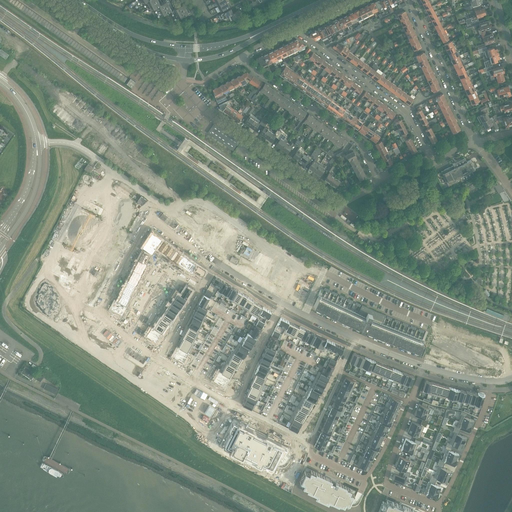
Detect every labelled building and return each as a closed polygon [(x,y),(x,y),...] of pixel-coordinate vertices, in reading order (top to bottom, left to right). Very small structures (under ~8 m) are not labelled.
[(154,8),(162,4),(160,0),(158,0),(145,7),(147,10),(146,11),(147,12),(154,8)] [(159,18),(171,11),(173,10),(168,0),(162,4),(154,8),(156,11),(155,12),(156,13),(157,13),(158,16),(158,17),(158,18),(159,18)] [(379,10),(380,12),(381,11),(380,8),(383,7),(379,0),(376,0),(376,1),(374,2),(379,10)] [(385,6),(387,9),(389,8),(385,0),(379,0),(383,7),(385,6)] [(465,8),(466,11),(473,8),(472,6),(482,2),(481,0),(480,0),(470,0),(472,5),(465,8)] [(423,4),(426,9),(431,6),(428,1),(423,4)] [(229,7),(227,2),(218,7),(220,12),(229,7)] [(369,4),(373,13),(379,10),(374,2),(369,4)] [(176,21),(190,13),(185,3),(173,10),(171,11),(173,14),(172,15),(173,16),(175,19),(174,20),(175,20),(176,21)] [(373,13),(369,4),(364,7),(368,16),(373,13)] [(434,12),(431,6),(426,9),(429,15),(434,12)] [(465,20),(467,25),(473,23),(477,21),(478,21),(477,18),(483,16),(483,15),(486,14),(485,11),(484,9),(484,8),(481,9),(480,6),(474,8),(476,14),(472,16),(473,17),(465,20)] [(368,16),(364,7),(359,9),(363,18),(368,16)] [(228,17),(233,14),(230,9),(221,14),(224,19),(228,17)] [(358,21),(363,18),(359,9),(353,12),(358,21)] [(231,21),(242,16),(239,10),(233,14),(228,17),(231,21)] [(408,17),(406,14),(405,11),(397,14),(400,21),(408,17)] [(352,23),(358,21),(353,12),(348,15),(352,23)] [(429,15),(431,20),(437,17),(434,12),(429,15)] [(347,26),(352,23),(348,15),(343,17),(347,26)] [(338,20),(342,28),(347,26),(343,17),(338,20)] [(410,23),(409,21),(408,17),(400,21),(403,26),(410,23)] [(440,23),(437,17),(431,20),(434,26),(440,23)] [(332,23),(337,31),(342,29),(342,28),(338,20),(337,20),(336,20),(335,20),(335,21),(332,23)] [(479,35),(481,34),(485,33),(484,30),(490,28),(489,24),(489,22),(488,22),(488,21),(479,24),(480,28),(477,29),(479,35)] [(327,25),(332,34),(337,31),(332,23),(331,23),(330,23),(329,23),(328,24),(328,25),(327,25)] [(413,29),(411,26),(410,23),(403,26),(406,32),(413,29)] [(443,28),(440,23),(434,26),(437,31),(443,28)] [(322,28),(327,36),(332,34),(327,25),(326,25),(325,25),(325,26),(324,26),(322,28)] [(321,37),(321,39),(327,36),(322,28),(320,29),(320,28),(320,29),(319,28),(318,29),(318,30),(317,30),(321,37)] [(446,34),(443,28),(437,31),(440,37),(446,34)] [(416,35),(414,33),(413,29),(406,32),(408,38),(416,35)] [(317,41),(319,42),(320,42),(319,38),(321,37),(317,30),(316,30),(315,30),(314,31),(314,32),(310,34),(310,36),(317,41)] [(483,37),(485,44),(494,41),(494,40),(494,37),(493,38),(492,34),(486,36),(485,33),(481,34),(482,37),(483,37)] [(449,39),(446,34),(440,37),(443,42),(449,39)] [(418,41),(417,38),(416,35),(408,38),(411,44),(418,41)] [(293,41),(297,50),(298,51),(305,47),(304,45),(297,39),(293,41)] [(446,49),(455,45),(452,40),(444,44),(446,49)] [(293,52),(297,50),(293,41),(288,43),(293,52)] [(421,47),(419,43),(418,41),(411,44),(414,50),(421,47)] [(283,46),(288,55),(293,52),(288,43),(283,46)] [(345,57),(349,51),(349,50),(344,46),(342,48),(337,44),(335,46),(334,45),(333,47),(340,53),(340,52),(342,54),(341,54),(345,57)] [(446,49),(448,54),(457,50),(455,45),(446,49)] [(288,55),(283,46),(278,48),(283,57),(288,55)] [(486,57),(489,56),(498,54),(497,49),(494,49),(493,48),(487,50),(486,51),(485,47),(478,49),(478,50),(479,53),(484,51),(486,57)] [(278,60),(279,63),(282,61),(281,58),(283,57),(278,48),(273,51),(278,60)] [(0,49),(0,55),(6,59),(9,55),(1,49),(0,49)] [(448,54),(451,59),(460,55),(457,50),(448,54)] [(275,67),(276,69),(278,68),(276,64),(279,63),(278,60),(273,51),(268,53),(273,62),(275,67)] [(345,57),(350,61),(354,55),(349,51),(345,57)] [(426,59),(425,56),(423,52),(416,56),(419,62),(426,59)] [(267,64),(268,65),(273,62),(268,53),(263,56),(267,64)] [(314,61),(318,56),(313,53),(309,58),(314,61)] [(451,59),(453,64),(462,60),(461,58),(463,56),(462,54),(460,55),(451,59)] [(485,68),(490,67),(491,66),(490,63),(491,63),(497,61),(497,59),(500,58),(498,54),(489,56),(490,60),(487,61),(487,64),(484,64),(485,68)] [(350,61),(356,65),(360,59),(354,55),(350,61)] [(261,65),(262,66),(267,64),(263,56),(256,59),(256,62),(258,63),(259,62),(261,65)] [(319,65),(323,60),(318,56),(314,61),(319,65)] [(356,65),(361,69),(365,63),(360,59),(356,65)] [(429,64),(427,61),(426,59),(419,62),(422,68),(429,64)] [(324,69),(328,64),(323,60),(319,65),(324,69)] [(453,64),(456,69),(464,65),(462,60),(453,64)] [(361,69),(366,73),(370,67),(365,63),(361,69)] [(366,73),(372,77),(376,71),(379,67),(374,63),(372,67),(373,68),(373,69),(370,67),(366,73)] [(329,72),(333,67),(328,64),(324,69),(329,72)] [(432,70),(431,68),(429,64),(422,68),(425,74),(432,70)] [(467,70),(464,65),(456,69),(458,74),(467,70)] [(283,77),(285,78),(291,69),(286,66),(284,69),(283,67),(282,69),(281,68),(279,71),(282,72),(280,75),(281,76),(282,76),(283,77)] [(494,76),(503,73),(504,73),(502,66),(492,69),(494,76)] [(334,76),(338,71),(333,67),(329,72),(334,76)] [(289,81),(295,73),(291,69),(285,78),(287,79),(287,80),(288,81),(289,81)] [(434,76),(433,73),(432,70),(425,74),(427,80),(434,76)] [(469,76),(467,70),(458,74),(460,79),(469,76)] [(339,80),(343,75),(338,71),(334,76),(339,80)] [(372,77),(377,80),(381,75),(376,71),(372,77)] [(237,78),(241,86),(247,83),(249,81),(246,78),(250,74),(249,74),(247,72),(242,75),(243,75),(240,76),(237,77),(237,78)] [(292,83),(294,85),(300,76),(295,73),(289,81),(290,82),(291,83),(292,83)] [(497,79),(498,82),(505,80),(503,73),(494,76),(490,77),(491,80),(497,79)] [(344,83),(347,78),(343,75),(339,80),(344,83)] [(377,80),(382,84),(386,79),(381,75),(377,80)] [(298,87),(298,88),(304,79),(300,76),(294,85),(296,86),(296,87),(297,87),(298,87)] [(437,82),(436,80),(434,76),(427,80),(430,86),(437,82)] [(471,80),(469,76),(460,79),(463,84),(471,80)] [(238,85),(239,87),(241,86),(237,78),(234,79),(231,80),(231,81),(234,87),(238,85)] [(349,87),(352,82),(347,78),(344,83),(349,87)] [(127,84),(132,88),(133,86),(135,82),(130,79),(128,82),(127,84)] [(301,90),(303,91),(309,82),(304,79),(298,88),(299,88),(299,89),(300,89),(301,90)] [(382,84),(388,88),(392,83),(386,79),(382,84)] [(473,85),(471,80),(463,84),(465,89),(473,85)] [(226,83),(229,90),(234,87),(231,81),(229,82),(225,83),(226,83)] [(307,94),(308,94),(314,85),(309,82),(303,91),(305,92),(305,93),(306,94),(307,94)] [(354,90),(357,85),(352,82),(349,87),(354,90)] [(440,88),(439,85),(437,82),(430,86),(434,94),(436,92),(436,91),(440,88)] [(220,86),(223,93),(229,90),(226,83),(223,85),(223,84),(220,86)] [(388,88),(393,92),(397,87),(392,83),(388,88)] [(260,90),(265,94),(270,87),(265,84),(260,90)] [(310,96),(312,98),(318,89),(314,85),(308,94),(308,95),(309,96),(310,96)] [(359,94),(363,89),(357,85),(354,90),(359,94)] [(465,89),(467,94),(476,90),(473,85),(465,89)] [(213,93),(215,97),(216,96),(223,93),(220,86),(217,88),(217,87),(214,89),(213,90),(214,93),(213,93)] [(498,93),(499,97),(506,95),(506,97),(511,95),(508,86),(495,90),(495,87),(490,88),(490,91),(494,90),(495,93),(498,93)] [(265,94),(271,98),(275,91),(270,87),(265,94)] [(393,92),(399,96),(403,91),(397,87),(393,92)] [(316,100),(317,101),(323,92),(318,89),(312,98),(314,99),(315,99),(316,100)] [(467,94),(470,99),(478,95),(476,90),(467,94)] [(271,98),(276,101),(280,95),(275,91),(271,98)] [(367,100),(371,95),(366,91),(362,96),(367,100)] [(399,96),(404,100),(408,95),(403,91),(399,96)] [(319,103),(321,104),(327,95),(323,92),(317,101),(318,102),(319,102),(319,103)] [(74,93),(68,101),(96,122),(102,114),(74,93)] [(445,99),(444,96),(443,93),(435,97),(438,103),(445,99)] [(276,101),(281,105),(286,98),(280,95),(276,101)] [(325,107),(326,107),(332,99),(327,95),(321,104),(323,105),(324,106),(325,107)] [(372,104),(376,99),(371,95),(367,100),(372,104)] [(404,100),(410,104),(414,99),(408,95),(404,100)] [(472,104),(480,101),(480,100),(478,95),(470,99),(472,104)] [(281,105),(286,109),(291,102),(286,98),(281,105)] [(329,109),(331,110),(336,102),(332,99),(326,107),(327,107),(327,108),(328,109),(329,109)] [(377,107),(380,102),(376,99),(372,104),(377,107)] [(449,106),(445,99),(438,103),(441,109),(449,106)] [(223,111),(228,114),(232,108),(227,105),(230,104),(228,101),(219,105),(220,108),(221,108),(223,110),(223,111)] [(48,111),(80,135),(87,127),(55,102),(48,111)] [(286,109),(291,112),(296,105),(291,102),(286,109)] [(335,113),(341,105),(336,102),(331,110),(333,112),(334,113),(335,113)] [(382,111),(385,106),(380,102),(377,107),(382,111)] [(503,110),(504,112),(511,109),(511,103),(499,107),(498,103),(492,105),(493,109),(498,107),(499,111),(503,110)] [(291,112),(296,116),(301,109),(296,105),(291,112)] [(338,115),(340,117),(347,106),(345,105),(343,107),(341,105),(335,113),(335,114),(336,114),(337,115),(338,115)] [(244,123),(249,126),(254,120),(252,118),(253,117),(250,115),(255,109),(251,106),(244,115),(248,117),(244,123)] [(344,120),(350,112),(347,110),(349,107),(347,106),(340,117),(342,118),(342,119),(343,119),(344,120)] [(387,115),(390,109),(385,106),(382,111),(387,115)] [(451,111),(449,106),(441,109),(444,115),(451,111)] [(479,116),(482,122),(489,119),(486,113),(485,113),(484,110),(487,108),(485,106),(480,109),(481,112),(482,111),(484,114),(479,116)] [(416,112),(419,119),(424,116),(421,110),(420,107),(417,108),(418,111),(416,112)] [(234,118),(238,112),(232,108),(228,114),(234,118)] [(296,116),(302,120),(306,113),(301,109),(296,116)] [(392,118),(395,113),(396,113),(390,109),(387,115),(392,118)] [(454,117),(451,111),(444,115),(447,121),(454,117)] [(238,112),(234,118),(239,122),(243,116),(238,112)] [(347,122),(349,123),(354,115),(350,112),(344,120),(345,121),(346,122),(347,122)] [(304,121),(309,125),(314,118),(309,114),(304,121)] [(353,126),(359,118),(354,115),(349,123),(350,124),(351,125),(352,126),(353,126)] [(507,127),(508,127),(509,126),(510,125),(511,124),(511,116),(504,118),(503,115),(497,117),(498,121),(504,120),(506,125),(507,127)] [(425,124),(426,127),(429,125),(437,121),(436,119),(428,123),(424,116),(419,119),(423,125),(425,124)] [(457,123),(454,117),(447,121),(450,127),(457,123)] [(309,125),(314,129),(319,122),(314,118),(309,125)] [(356,128),(358,129),(363,121),(359,118),(353,126),(354,127),(355,128),(356,128)] [(396,122),(399,129),(404,126),(401,120),(399,121),(398,118),(395,120),(396,122)] [(249,126),(255,130),(258,125),(261,127),(265,121),(262,119),(259,124),(254,120),(249,126)] [(491,125),(493,130),(498,127),(493,119),(490,120),(489,119),(482,122),(485,128),(486,128),(487,129),(489,128),(489,127),(489,126),(491,125)] [(260,134),(265,138),(270,131),(264,127),(267,123),(265,121),(261,127),(263,128),(260,134)] [(314,129),(320,132),(324,125),(319,122),(314,129)] [(364,134),(368,129),(370,126),(371,124),(369,123),(366,127),(362,124),(358,130),(364,134)] [(460,130),(457,123),(450,127),(453,133),(460,130)] [(239,141),(214,124),(208,133),(233,150),(239,141)] [(320,132),(325,136),(329,129),(324,125),(320,132)] [(425,130),(429,137),(434,134),(430,128),(429,125),(426,127),(427,129),(425,130)] [(399,129),(404,138),(407,136),(406,134),(408,133),(404,126),(399,129)] [(325,136),(330,140),(335,133),(329,129),(325,136)] [(364,134),(370,138),(376,130),(374,129),(372,131),(368,129),(364,134)] [(265,138),(271,142),(275,136),(278,138),(281,133),(277,130),(275,133),(273,131),(273,132),(271,130),(270,131),(265,138)] [(370,138),(376,142),(380,136),(380,137),(382,134),(376,130),(370,138)] [(116,166),(123,158),(90,132),(84,141),(116,166)] [(276,145),(282,149),(286,143),(283,141),(286,136),(281,133),(278,138),(280,139),(276,145)] [(330,140),(335,143),(340,136),(335,133),(330,140)] [(429,137),(432,143),(437,141),(434,134),(429,137)] [(341,145),(343,143),(344,142),(345,140),(340,136),(335,143),(340,147),(341,145)] [(405,140),(408,147),(414,144),(410,138),(408,139),(407,136),(404,138),(405,140)] [(298,160),(303,154),(305,151),(299,147),(302,143),(300,141),(297,146),(298,147),(297,150),(298,150),(293,157),(296,159),(295,159),(298,160)] [(375,144),(378,150),(384,147),(381,141),(375,144)] [(282,149),(287,153),(292,147),(293,144),(291,142),(289,145),(286,143),(282,149)] [(408,147),(412,154),(417,151),(414,144),(408,147)] [(381,155),(387,152),(384,147),(378,150),(381,155)] [(349,161),(349,160),(356,157),(353,151),(352,152),(349,153),(346,155),(349,161)] [(314,172),(319,165),(320,163),(316,161),(318,158),(317,157),(319,154),(316,152),(312,158),(315,160),(309,168),(314,172)] [(390,158),(387,152),(381,155),(384,161),(390,158)] [(301,162),(304,164),(309,158),(308,158),(309,156),(308,155),(306,156),(303,154),(298,160),(299,161),(301,163),(301,162)] [(359,164),(356,157),(349,160),(353,167),(359,164)] [(384,161),(387,166),(392,163),(390,158),(384,161)] [(473,175),(471,171),(475,169),(474,167),(476,166),(474,163),(474,162),(472,163),(470,160),(467,162),(465,158),(453,164),(453,165),(441,172),(448,186),(461,180),(461,181),(473,175)] [(84,169),(85,170),(89,173),(90,173),(93,168),(88,164),(88,165),(84,169)] [(314,172),(320,176),(327,166),(324,164),(322,167),(319,165),(314,172)] [(363,170),(359,164),(353,167),(356,173),(363,170)] [(326,182),(330,185),(335,178),(331,175),(333,172),(331,171),(334,167),(331,165),(327,170),(330,172),(329,174),(324,180),(326,182)] [(356,173),(359,180),(366,177),(363,170),(356,173)] [(334,187),(335,188),(338,184),(341,185),(344,184),(346,187),(349,185),(346,180),(343,181),(343,182),(341,183),(340,182),(340,181),(335,178),(330,185),(334,187)] [(500,184),(495,178),(490,180),(494,187),(495,186),(500,184)] [(500,184),(495,186),(497,189),(498,192),(504,190),(501,187),(500,184)] [(142,205),(146,200),(141,197),(137,202),(142,205)] [(188,208),(179,220),(216,248),(275,286),(282,277),(279,275),(280,273),(244,249),(249,242),(239,235),(228,227),(222,234),(188,208)] [(152,231),(142,246),(143,246),(152,252),(156,246),(158,248),(163,241),(161,239),(162,238),(152,231)] [(158,248),(157,250),(162,253),(168,243),(163,240),(163,241),(158,248)] [(168,243),(162,253),(163,252),(167,255),(166,257),(173,247),(168,243)] [(173,247),(166,257),(171,260),(178,250),(173,247),(174,247),(173,247)] [(143,250),(138,258),(149,264),(144,261),(148,253),(143,250)] [(178,250),(171,260),(176,264),(183,254),(178,250)] [(183,254),(176,264),(177,263),(182,266),(181,267),(188,257),(183,254)] [(188,257),(181,267),(186,271),(193,261),(188,258),(188,257)] [(138,258),(135,264),(146,269),(149,264),(138,258)] [(193,261),(186,271),(187,269),(192,272),(198,264),(193,261)] [(135,264),(133,269),(143,275),(144,275),(143,274),(146,269),(135,264)] [(198,264),(192,272),(194,270),(202,275),(205,270),(198,264)] [(133,269),(130,274),(141,280),(143,275),(133,269),(132,269),(133,269)] [(130,274),(127,280),(138,285),(141,280),(130,274)] [(215,277),(212,282),(215,284),(214,286),(218,289),(218,290),(223,281),(215,277)] [(127,280),(124,285),(135,291),(138,285),(127,280)] [(218,289),(216,292),(222,295),(228,284),(223,281),(218,290),(218,289)] [(228,284),(222,295),(227,298),(226,298),(227,298),(233,288),(228,284)] [(122,290),(132,296),(135,291),(124,285),(122,290)] [(176,291),(176,292),(186,298),(192,289),(187,286),(186,286),(183,290),(181,289),(179,293),(176,291)] [(233,288),(227,298),(232,301),(238,291),(233,288)] [(122,291),(120,295),(129,301),(132,296),(122,290),(122,291)] [(207,290),(204,295),(209,298),(211,296),(213,293),(207,290)] [(238,291),(232,301),(237,304),(243,294),(238,291)] [(176,292),(173,297),(183,303),(186,298),(176,292)] [(243,294),(237,304),(242,308),(248,297),(243,294)] [(117,300),(127,306),(127,305),(129,301),(120,295),(117,300)] [(204,295),(199,304),(207,309),(206,309),(209,304),(207,303),(209,298),(204,295)] [(318,297),(314,306),(318,308),(360,328),(360,329),(366,331),(366,330),(392,341),(411,348),(418,351),(421,352),(425,343),(425,341),(423,339),(418,338),(414,336),(410,335),(406,333),(402,332),(398,330),(394,328),(390,327),(386,325),(382,324),(386,316),(386,315),(375,311),(362,305),(358,313),(354,312),(351,310),(347,308),(343,306),(339,304),(335,302),(331,301),(327,299),(323,297),(319,295),(318,297)] [(169,301),(179,308),(183,303),(173,297),(169,301)] [(248,297),(242,308),(247,310),(246,311),(247,312),(253,300),(248,297)] [(117,300),(112,310),(122,315),(127,306),(117,300)] [(253,300),(247,312),(252,315),(258,304),(253,301),(254,301),(253,300)] [(169,301),(166,306),(176,313),(179,308),(169,301)] [(199,304),(196,310),(206,316),(206,315),(204,314),(207,309),(199,304)] [(258,304),(252,315),(257,318),(258,316),(263,308),(263,307),(258,304)] [(167,307),(163,312),(172,318),(176,313),(166,306),(166,307),(167,307)] [(263,308),(258,316),(260,313),(268,318),(271,312),(263,308)] [(487,310),(486,312),(502,318),(503,317),(504,315),(487,308),(487,309),(487,310)] [(196,310),(193,315),(204,321),(203,321),(206,316),(196,310)] [(159,316),(159,317),(169,323),(172,318),(163,312),(160,317),(159,316)] [(194,316),(191,321),(201,327),(204,321),(193,315),(194,316)] [(159,317),(156,322),(165,328),(168,323),(169,323),(159,317)] [(280,318),(278,324),(281,326),(280,328),(284,330),(284,331),(289,322),(280,318)] [(257,323),(256,326),(261,329),(264,324),(259,320),(257,323)] [(191,321),(188,326),(199,332),(198,332),(201,327),(191,321)] [(152,326),(162,333),(162,332),(165,328),(156,322),(157,322),(154,327),(152,326)] [(284,331),(283,333),(289,335),(294,325),(289,322),(284,331)] [(294,325),(289,335),(294,338),(300,327),(300,326),(299,327),(294,325)] [(152,326),(146,335),(156,342),(162,333),(152,326)] [(189,327),(186,332),(196,338),(199,332),(188,326),(189,327)] [(248,333),(256,338),(261,329),(256,326),(253,330),(251,329),(248,334),(248,333)] [(300,327),(294,338),(295,336),(300,339),(300,340),(305,329),(300,327)] [(305,329),(300,340),(305,343),(311,332),(305,329)] [(271,336),(277,339),(279,336),(280,333),(274,330),(271,336)] [(186,332),(183,337),(194,343),(193,343),(196,338),(186,332)] [(311,332),(305,343),(306,342),(311,344),(316,335),(311,332)] [(243,337),(253,343),(256,338),(248,333),(245,338),(243,337)] [(316,335),(311,344),(316,347),(321,337),(316,335)] [(271,336),(267,346),(275,350),(276,349),(275,349),(277,344),(275,343),(277,339),(271,336)] [(184,338),(181,342),(192,348),(194,343),(183,337),(184,338)] [(239,342),(250,349),(253,343),(243,337),(240,343),(239,342)] [(321,337),(316,347),(322,350),(327,340),(326,340),(321,337)] [(327,340),(322,350),(324,346),(327,348),(327,350),(331,352),(335,344),(327,340)] [(425,341),(421,352),(447,362),(466,367),(467,353),(453,350),(452,351),(425,341)] [(181,342),(179,347),(180,348),(189,353),(192,348),(181,342)] [(239,342),(236,347),(246,353),(249,348),(250,349),(239,342)] [(335,344),(331,352),(332,350),(340,354),(343,348),(335,344)] [(267,346),(264,351),(275,356),(278,350),(277,350),(276,349),(275,350),(267,346)] [(232,352),(243,358),(246,353),(236,347),(233,352),(232,352)] [(180,348),(174,357),(184,363),(189,353),(180,348)] [(264,351),(262,356),(272,362),(275,356),(264,351)] [(232,352),(229,357),(239,363),(242,358),(243,359),(243,358),(232,352)] [(467,353),(466,367),(483,368),(483,369),(500,371),(502,354),(484,352),(484,354),(467,352),(467,353)] [(353,353),(350,361),(355,364),(354,366),(355,366),(359,355),(353,353)] [(359,355),(355,366),(360,368),(365,357),(359,355)] [(262,356),(259,362),(271,367),(270,367),(272,362),(262,356)] [(229,357),(226,362),(236,368),(239,363),(229,357)] [(365,357),(360,368),(366,371),(370,359),(365,357)] [(329,361),(328,364),(334,367),(337,361),(331,358),(329,361)] [(370,359),(366,371),(371,373),(376,362),(370,359)] [(222,366),(232,372),(235,368),(236,368),(226,362),(223,367),(222,366)] [(260,363),(257,368),(268,373),(271,367),(259,362),(260,363)] [(376,362),(371,373),(377,375),(381,364),(376,362)] [(321,372),(320,372),(329,376),(334,367),(328,364),(325,368),(323,367),(321,372)] [(381,364),(377,375),(382,377),(387,366),(381,364)] [(36,374),(25,366),(21,373),(31,380),(36,374)] [(222,366),(219,371),(230,377),(232,372),(222,366)] [(387,366),(382,377),(388,380),(393,368),(387,366)] [(257,368),(255,373),(267,379),(266,378),(268,373),(257,368)] [(393,368),(388,380),(389,378),(394,379),(393,381),(393,382),(398,371),(393,368)] [(219,371),(213,380),(224,387),(230,377),(219,371)] [(318,371),(315,376),(326,382),(329,376),(320,372),(318,371)] [(398,371),(393,382),(398,384),(403,372),(402,372),(398,371)] [(43,382),(46,377),(39,372),(35,377),(43,382)] [(403,372),(398,384),(399,383),(404,385),(408,374),(403,372)] [(163,373),(151,394),(200,424),(213,403),(194,391),(196,389),(185,382),(183,385),(163,373)] [(256,374),(253,379),(264,384),(267,379),(255,373),(256,374)] [(408,374),(404,385),(410,388),(414,376),(408,374)] [(315,376),(313,382),(323,387),(326,382),(315,376)] [(346,377),(343,382),(354,387),(356,382),(346,377)] [(253,379),(251,384),(263,390),(262,389),(264,384),(253,379)] [(426,380),(422,392),(428,394),(431,382),(426,380)] [(309,386),(321,392),(323,387),(313,382),(310,387),(309,386)] [(343,382),(341,387),(345,388),(352,392),(354,387),(343,382)] [(431,382),(428,394),(431,394),(434,395),(437,384),(436,384),(431,382)] [(56,395),(59,389),(46,383),(43,390),(56,395)] [(252,385),(249,390),(260,395),(263,390),(251,384),(251,385),(252,385)] [(437,384),(434,395),(440,397),(443,385),(437,384)] [(443,385),(440,397),(441,398),(445,399),(449,387),(443,386),(443,385)] [(309,386),(306,392),(317,397),(320,392),(321,393),(321,392),(309,386)] [(341,387),(339,392),(349,397),(352,392),(345,388),(341,387)] [(449,387),(445,399),(446,399),(446,396),(452,398),(451,400),(454,389),(449,387)] [(454,389),(451,400),(453,401),(457,402),(460,390),(454,389)] [(247,394),(247,395),(258,400),(260,395),(249,390),(247,394)] [(460,390),(457,402),(457,401),(463,403),(466,391),(460,390)] [(466,391),(463,403),(463,402),(469,404),(472,392),(470,392),(466,391)] [(303,396),(303,397),(314,403),(317,397),(306,392),(304,397),(303,396)] [(339,392),(336,397),(339,398),(347,402),(349,397),(339,392)] [(472,392),(469,404),(474,406),(478,394),(472,392)] [(478,394),(474,406),(480,408),(484,395),(478,393),(478,394)] [(247,395),(245,400),(256,405),(258,400),(247,395)] [(303,397),(300,402),(311,407),(313,402),(314,403),(303,397)] [(336,397),(334,401),(336,402),(345,406),(343,405),(345,401),(347,402),(339,398),(336,397)] [(390,397),(387,402),(398,407),(401,402),(390,397)] [(245,400),(242,405),(251,409),(253,410),(256,405),(245,400)] [(334,401),(332,406),(343,411),(345,406),(336,402),(334,401)] [(296,407),(308,413),(311,407),(300,402),(297,407),(296,407)] [(385,406),(385,407),(396,412),(398,407),(387,402),(390,403),(387,407),(385,406)] [(416,409),(429,414),(431,409),(433,410),(434,407),(428,404),(427,407),(418,404),(416,409)] [(332,407),(330,411),(340,416),(342,411),(342,412),(343,411),(332,406),(332,407)] [(296,407),(294,412),(304,417),(307,412),(308,413),(296,407)] [(385,407),(383,411),(394,417),(396,412),(385,407)] [(416,409),(414,415),(422,419),(421,421),(427,424),(428,421),(426,420),(429,414),(416,409)] [(330,411),(328,416),(330,417),(336,420),(339,416),(340,416),(330,411)] [(381,416),(382,417),(391,421),(392,421),(394,417),(383,411),(383,412),(385,413),(383,417),(381,416)] [(294,412),(291,416),(302,422),(304,417),(294,412)] [(461,415),(459,421),(471,426),(473,420),(466,417),(467,414),(461,412),(460,415),(461,415)] [(291,416),(289,421),(299,427),(302,422),(291,416)] [(328,416),(325,421),(334,425),(336,426),(334,425),(336,420),(330,417),(328,416)] [(378,421),(389,426),(391,421),(382,417),(381,416),(378,421)] [(288,421),(286,426),(288,427),(297,432),(299,427),(289,421),(288,421)] [(323,426),(330,430),(334,431),(336,426),(334,425),(325,421),(323,426)] [(378,421),(376,426),(385,431),(386,431),(388,426),(389,427),(389,426),(378,421)] [(412,421),(409,427),(422,432),(424,426),(426,427),(427,424),(421,421),(420,424),(412,421)] [(455,426),(454,429),(459,431),(461,428),(469,432),(471,426),(459,421),(456,426),(455,426)] [(223,443),(223,444),(223,445),(224,446),(225,447),(230,449),(248,458),(261,433),(255,429),(248,425),(247,428),(243,426),(243,427),(233,422),(223,442),(223,443)] [(323,426),(321,431),(324,432),(332,436),(334,431),(330,430),(323,426)] [(373,431),(379,433),(384,436),(386,431),(385,431),(376,426),(375,426),(376,427),(374,431),(373,431)] [(409,427),(407,432),(416,436),(415,439),(421,441),(422,438),(420,437),(422,432),(409,427)] [(454,433),(452,438),(464,443),(466,437),(458,434),(459,431),(454,429),(453,432),(454,433)] [(321,432),(319,436),(328,440),(330,436),(332,436),(324,432),(321,431),(321,432)] [(373,431),(371,436),(382,441),(384,436),(379,433),(373,431)] [(261,433),(248,458),(272,470),(273,470),(274,470),(275,470),(276,469),(277,467),(280,461),(286,448),(273,441),(274,438),(268,435),(267,436),(261,433)] [(319,436),(317,441),(322,444),(326,445),(327,446),(328,446),(326,445),(328,440),(319,436)] [(371,436),(369,441),(379,446),(380,445),(382,441),(371,436)] [(403,443),(403,444),(416,449),(418,444),(419,444),(421,441),(415,439),(414,441),(406,438),(404,444),(403,443)] [(447,443),(446,446),(452,448),(453,445),(462,449),(464,443),(452,438),(449,443),(447,443)] [(317,441),(314,446),(325,451),(328,446),(327,446),(326,445),(322,444),(317,441)] [(369,441),(366,445),(377,451),(379,446),(369,441)] [(403,444),(401,450),(410,454),(409,456),(414,459),(416,455),(413,455),(416,449),(403,444)] [(367,446),(365,451),(373,455),(374,455),(376,450),(377,450),(377,451),(366,445),(366,446),(367,446)] [(446,449),(444,455),(456,460),(459,454),(451,451),(452,448),(446,446),(445,449),(446,449)] [(362,455),(370,459),(372,460),(374,455),(373,455),(365,451),(366,451),(363,456),(362,455)] [(359,460),(370,465),(372,460),(370,459),(362,455),(360,460),(359,460)] [(439,459),(438,462),(444,465),(445,462),(454,466),(456,460),(444,455),(442,460),(439,459)] [(400,456),(397,462),(410,467),(412,461),(413,462),(414,459),(409,456),(408,459),(405,458),(400,456)] [(359,460),(357,465),(367,470),(370,465),(359,460)] [(397,462),(395,467),(404,471),(403,474),(409,476),(410,473),(406,472),(409,466),(410,467),(397,462)] [(438,466),(436,472),(448,477),(451,471),(443,467),(444,465),(438,462),(437,466),(438,466)] [(303,473),(298,485),(303,487),(302,489),(342,508),(343,506),(348,508),(349,506),(350,503),(352,500),(356,491),(343,485),(338,483),(336,482),(322,475),(320,474),(318,473),(306,468),(305,470),(303,473)] [(431,476),(430,479),(436,481),(437,479),(446,482),(448,477),(436,472),(434,477),(431,476)] [(394,474),(392,480),(404,485),(407,479),(409,476),(403,474),(402,477),(394,474)] [(428,482),(426,487),(439,492),(441,487),(434,484),(436,481),(430,479),(429,482),(428,482)] [(426,487),(424,493),(436,498),(439,492),(426,487)] [(383,501),(378,511),(417,511),(412,510),(410,509),(410,507),(403,504),(402,506),(401,505),(399,504),(397,503),(387,499),(387,500),(386,502),(385,502),(383,501)]
